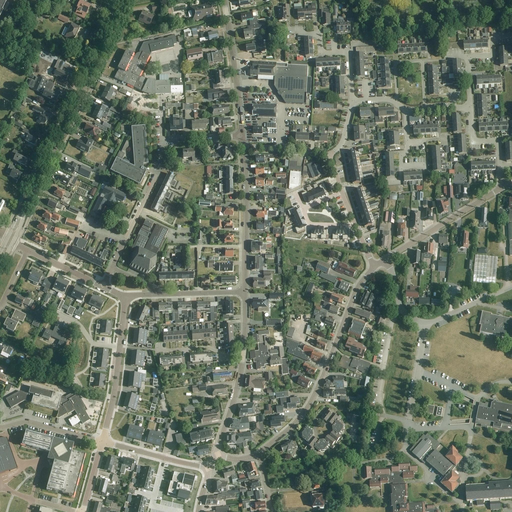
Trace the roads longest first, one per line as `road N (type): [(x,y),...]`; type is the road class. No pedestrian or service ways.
road 1 (secondary): [(23,212),(125,0)]
road 2 (unclassified): [(258,454),(308,405),(373,267)]
road 3 (unclassified): [(373,267),(501,188)]
road 4 (unclassified): [(244,291),(243,147)]
road 5 (residential): [(162,139),(161,165),(111,268)]
road 6 (unclassified): [(241,136),(223,0)]
